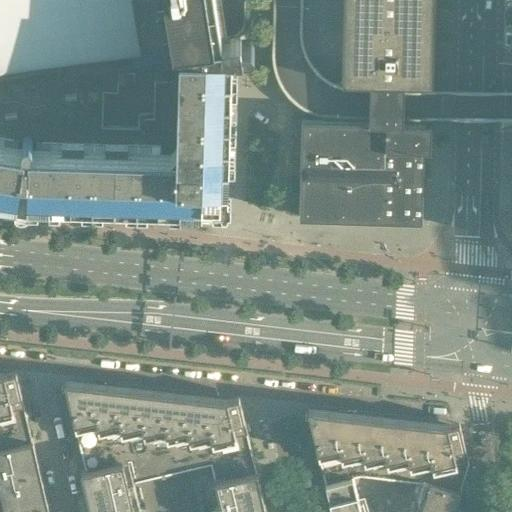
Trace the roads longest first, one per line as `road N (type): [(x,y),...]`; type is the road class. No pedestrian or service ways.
road 1 (secondary): [(472,313),(0,254)]
road 2 (secondary): [(0,307),(470,360)]
road 3 (residential): [(472,313),(485,0)]
road 4 (residential): [(36,361),(271,389)]
road 5 (residential): [(271,389),(453,415)]
road 6 (residential): [(475,511),(488,463),(470,360)]
road 7 (residential): [(70,511),(36,361)]
road 8 (residential): [(301,511),(271,389)]
